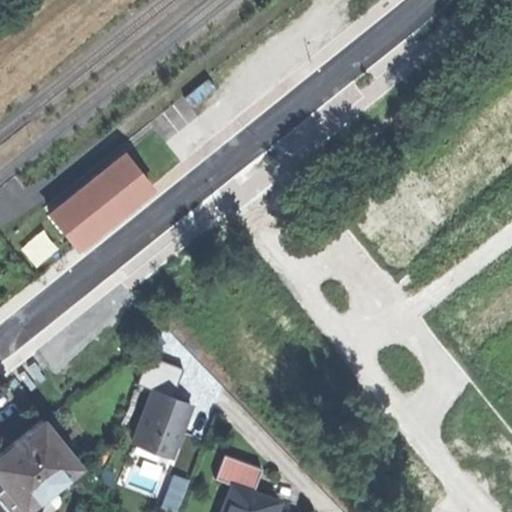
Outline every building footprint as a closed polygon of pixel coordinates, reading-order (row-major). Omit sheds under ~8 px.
[(53,207),(80,240),(154,181),(127,148),(53,207)] [(143,286),(159,306),(170,297),(153,277),(143,286)] [(189,403),(152,389),(131,444),(169,458),(189,403)] [(0,504),(6,511),(27,511),(23,507),(75,465),(39,420),(0,451),(0,504)] [(213,479),(229,485),(251,492),(260,467),(221,454),(213,479)] [(268,511),(262,510),(266,497),(251,492),(229,485),(219,511),(268,511)] [(273,511),(278,501),(266,497),(262,510),(268,511),(273,511)]
